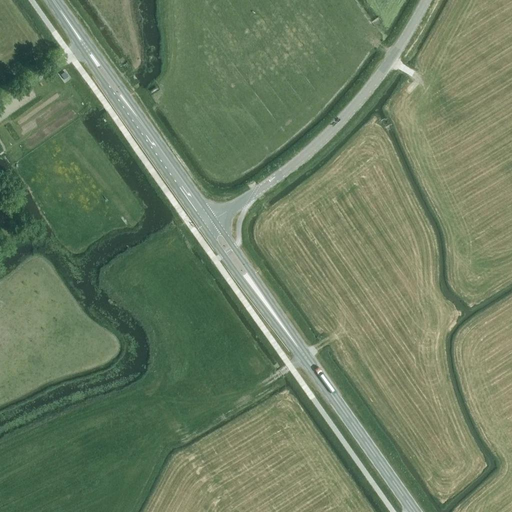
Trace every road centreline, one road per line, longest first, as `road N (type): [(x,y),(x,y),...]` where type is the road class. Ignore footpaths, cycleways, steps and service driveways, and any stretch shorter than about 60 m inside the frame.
road 1 (tertiary): [(213,219),(341,119),(425,0)]
road 2 (primary): [(63,15),(203,226)]
road 3 (primary): [(213,219),(63,15)]
road 4 (primary): [(413,511),(296,346)]
road 5 (primary): [(203,226),(296,346)]
road 6 (primary): [(296,346),(213,219)]
